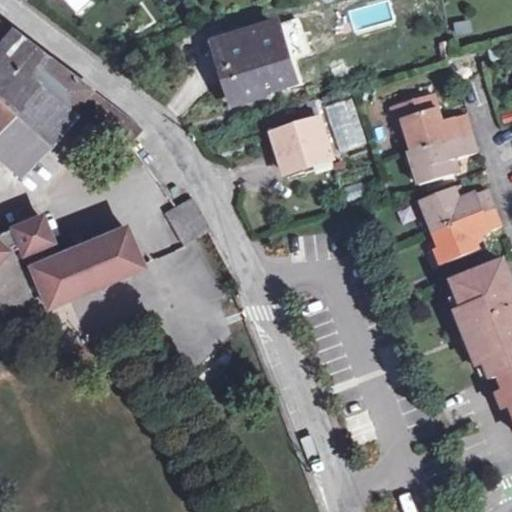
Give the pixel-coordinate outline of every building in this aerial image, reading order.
[(63,0),(79,16),(95,0),(63,0)] [(25,78),(44,55),(10,29),(0,20),(0,120),(33,84),(25,78)] [(265,91),(295,81),(278,26),(222,43),(228,64),(227,65),(232,80),(230,81),(237,103),(266,94),(265,91)] [(0,120),(0,155),(17,170),(69,112),(68,111),(80,98),(88,89),(44,55),(25,78),(33,84),(0,120)] [(131,120),(88,89),(80,98),(127,144),(141,129),(131,120)] [(434,94),(399,105),(412,151),(409,152),(419,186),(459,174),(455,161),(477,154),(466,116),(443,123),(434,94)] [(337,148),(356,143),(345,101),(325,106),(337,148)] [(285,173),(333,158),(320,119),(273,134),(285,173)] [(370,150),(343,159),(349,178),(376,170),(370,150)] [(460,186),(422,201),(434,232),(446,264),(484,249),(480,236),(501,228),(487,191),(465,199),(460,186)] [(209,229),(192,198),(164,214),(182,245),(209,229)] [(0,326),(5,325),(36,312),(34,307),(43,302),(45,307),(142,267),(125,227),(85,243),(76,247),(56,255),(40,217),(12,228),(15,234),(4,238),(0,241),(0,326)] [(71,237),(76,247),(85,243),(81,233),(71,237)] [(511,280),(505,263),(454,283),(464,310),(460,312),(477,354),(481,352),(492,379),(509,372),(511,380),(511,388),(507,391),(511,404),(511,280)] [(346,418),(356,447),(378,439),(367,410),(346,418)]
